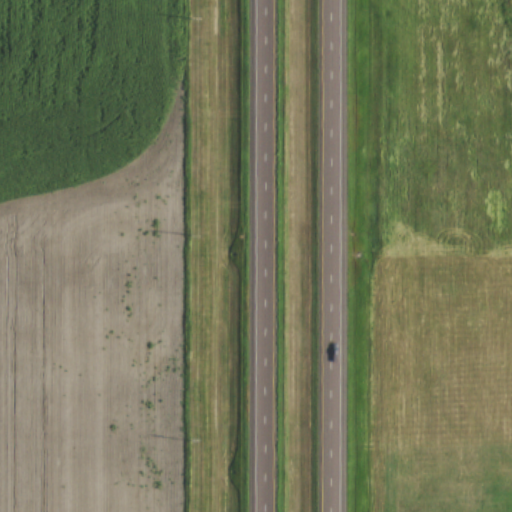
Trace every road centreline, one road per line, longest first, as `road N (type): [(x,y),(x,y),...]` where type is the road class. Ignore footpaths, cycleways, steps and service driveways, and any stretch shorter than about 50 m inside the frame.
road 1 (trunk): [(262,0),(261,511)]
road 2 (trunk): [(330,511),(329,0)]
